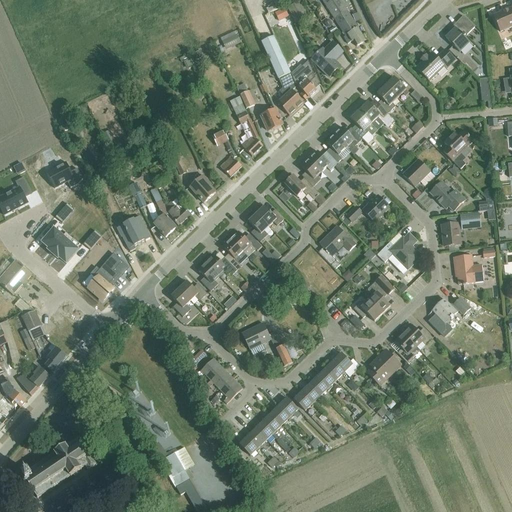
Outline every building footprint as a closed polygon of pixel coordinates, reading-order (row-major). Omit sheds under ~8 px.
[(268,10),(280,7),(278,0),(275,0),(266,3),(268,10)] [(338,0),(321,0),(346,36),(358,29),(338,0)] [(289,9),(297,24),(308,17),(300,3),(289,9)] [(511,8),(493,17),(500,33),(511,27),(511,6),(511,7),(511,8)] [(286,7),(275,13),(278,20),(289,15),(286,7)] [(451,34),(446,39),(460,53),(469,44),(465,39),(470,34),(475,29),(463,17),(458,22),(453,27),(454,28),(456,30),(451,34)] [(346,36),(344,37),(349,44),(352,42),(353,42),(357,48),(366,42),(358,29),(346,36)] [(222,42),(226,50),(241,44),(237,35),(222,42)] [(274,38),(262,43),(273,68),(278,79),(290,74),(281,55),(274,38)] [(312,61),(329,78),(340,67),(334,62),(343,53),(333,43),(319,57),(318,55),(312,61)] [(446,70),(456,61),(445,50),(436,59),(432,54),(428,57),(427,55),(420,61),(422,63),(416,69),(430,82),(438,75),(436,73),(443,66),(446,70)] [(183,64),(186,70),(196,66),(191,55),(188,57),(187,55),(179,59),(182,64),(183,64)] [(310,83),(316,78),(308,62),(302,68),(301,67),(294,74),(292,77),(296,84),(304,93),(302,96),(307,101),(309,98),(310,99),(317,91),(315,89),(310,83)] [(290,74),(278,79),(283,90),(280,92),(285,98),(281,102),(286,108),(284,110),(291,117),(304,103),(293,91),(296,88),(290,74)] [(396,77),(386,86),(398,98),(404,92),(407,95),(410,92),(396,77)] [(487,102),(488,110),(494,109),(490,78),(479,79),(482,103),(487,102)] [(237,88),(241,96),(247,110),(255,106),(249,92),(248,93),(244,84),(237,88)] [(383,99),(378,103),(388,114),(397,106),(393,102),(398,98),(386,86),(378,94),(383,99)] [(412,95),(421,105),(425,101),(416,91),(412,95)] [(369,102),(360,110),(379,130),(385,124),(381,120),(388,114),(378,103),(374,107),(369,102)] [(242,105),(234,109),(249,142),(243,149),(253,158),(264,147),(257,139),(259,138),(251,121),(250,121),(242,105)] [(357,124),(353,128),(364,139),(363,140),(368,145),(374,139),(374,137),(373,136),(379,130),(360,110),(352,119),(357,124)] [(262,118),(269,132),(283,125),(276,111),(262,118)] [(92,116),(102,135),(103,134),(109,145),(115,141),(109,131),(110,131),(100,112),(92,116)] [(413,130),(417,134),(425,127),(421,122),(413,130)] [(343,127),(336,134),(355,154),(359,151),(355,147),(363,140),(364,139),(353,128),(348,132),(347,131),(343,127)] [(225,173),(232,179),(243,169),(235,160),(237,159),(226,132),(214,138),(218,147),(226,144),(232,158),(221,169),(225,173)] [(461,154),(468,148),(474,142),(463,132),(458,137),(454,133),(444,143),(453,153),(448,157),(460,170),(466,165),(465,165),(467,163),(467,161),(461,154)] [(332,147),(327,151),(339,164),(343,159),(340,155),(346,149),(353,156),(355,154),(336,134),(327,142),(332,147)] [(393,148),(388,152),(392,157),(398,151),(395,148),(394,149),(393,148)] [(319,151),(310,159),(323,171),(327,167),(331,171),(339,164),(327,151),(323,155),(319,151)] [(88,166),(95,161),(91,156),(84,161),(88,166)] [(188,174),(179,156),(173,159),(182,177),(188,174)] [(167,158),(163,160),(166,169),(171,166),(167,158)] [(306,171),(302,175),(304,177),(314,187),(321,180),(317,176),(323,171),(310,159),(302,167),(306,171)] [(425,188),(428,185),(435,178),(430,173),(419,161),(403,177),(414,188),(420,183),(425,188)] [(377,162),(372,167),(376,171),(381,165),(377,162)] [(55,169),(47,174),(55,190),(67,183),(71,189),(78,186),(83,180),(77,170),(71,173),(66,164),(55,169)] [(453,166),(448,171),(456,179),(461,174),(453,166)] [(314,187),(304,177),(300,181),(294,175),(285,183),(298,197),(304,192),(307,195),(309,194),(314,200),(315,199),(321,206),(326,201),(320,195),(320,194),(314,187)] [(156,181),(160,190),(170,185),(166,176),(156,181)] [(191,189),(205,205),(217,194),(211,188),(212,187),(204,178),(191,189)] [(10,194),(0,198),(0,208),(4,216),(28,204),(25,199),(32,195),(24,179),(16,183),(19,189),(10,194)] [(333,190),(338,187),(335,182),(329,185),(333,190)] [(430,195),(446,211),(449,208),(453,213),(465,201),(456,192),(453,195),(442,183),(430,195)] [(136,196),(138,200),(142,209),(147,206),(135,184),(129,187),(134,197),(136,196)] [(419,189),(413,194),(417,199),(423,194),(419,189)] [(164,210),(165,212),(168,210),(163,201),(162,202),(156,190),(152,192),(161,211),(164,210)] [(485,192),(484,196),(488,201),(493,200),(492,191),(489,190),(485,192)] [(383,214),(389,209),(378,197),(363,212),(374,223),(380,218),(383,218),(383,214)] [(174,220),(180,227),(191,217),(176,200),(168,208),(172,216),(174,219),(174,220)] [(486,204),(479,204),(480,213),(487,212),(494,211),(493,200),(488,201),(486,201),(486,204)] [(311,203),(307,207),(314,213),(318,209),(311,203)] [(62,224),(74,211),(67,205),(55,218),(62,224)] [(266,206),(257,214),(269,226),(274,222),(278,226),(285,219),(276,209),(272,213),(266,206)] [(357,209),(347,219),(343,222),(348,227),(361,213),(357,209)] [(269,226),(257,214),(250,221),(256,228),(251,233),(260,242),(268,235),(264,231),(269,226)] [(460,218),(447,220),(448,226),(442,227),(444,248),(460,246),(459,228),(479,226),(478,216),(460,218)] [(155,226),(167,239),(177,229),(165,217),(155,226)] [(140,218),(118,230),(122,238),(123,238),(129,250),(130,253),(135,250),(134,247),(150,239),(140,218)] [(318,254),(331,267),(335,271),(340,266),(332,257),(343,246),(349,252),(356,246),(350,240),(338,228),(320,245),(323,249),(318,254)] [(50,235),(42,244),(49,250),(48,251),(53,256),(70,237),(66,233),(63,237),(54,230),(50,235)] [(239,231),(231,239),(244,253),(248,257),(256,250),(257,250),(261,247),(249,234),(245,238),(239,231)] [(90,251),(102,238),(95,232),(83,245),(90,251)] [(401,234),(393,241),(396,245),(404,238),(401,234)] [(396,268),(403,275),(408,270),(421,257),(412,248),(417,243),(409,235),(404,240),(403,239),(394,248),(390,243),(377,256),(384,264),(393,255),(401,264),(396,268)] [(70,237),(53,256),(58,260),(59,259),(66,265),(78,251),(70,244),(73,240),(70,237)] [(229,253),(224,258),(237,271),(242,266),(240,264),(243,261),(239,257),(244,253),(231,239),(223,247),(229,253)] [(286,244),(290,248),(295,243),(292,239),(286,244)] [(271,254),(264,247),(260,252),(266,258),(271,254)] [(275,251),(271,255),(277,261),(281,257),(275,251)] [(215,255),(207,263),(219,276),(224,271),(228,275),(231,271),(234,274),(237,271),(224,258),(221,261),(215,255)] [(98,280),(89,290),(103,303),(114,291),(110,287),(119,276),(115,272),(123,264),(114,256),(95,278),(98,280)] [(482,266),(473,267),(472,256),(454,259),(455,273),(457,273),(459,286),(475,284),(484,283),(482,266)] [(0,281),(0,284),(15,297),(33,277),(17,263),(0,281)] [(219,276),(207,263),(199,270),(206,277),(201,281),(211,292),(219,284),(215,280),(219,276)] [(348,270),(343,275),(348,280),(353,275),(348,270)] [(357,276),(352,281),(357,286),(362,281),(357,276)] [(374,297),(369,301),(382,315),(390,307),(383,300),(388,295),(389,296),(394,290),(382,277),(368,291),(374,297)] [(241,288),(246,294),(253,287),(247,281),(241,288)] [(188,282),(180,290),(191,301),(195,296),(200,301),(208,294),(198,284),(194,288),(188,282)] [(402,283),(397,288),(403,293),(407,288),(402,283)] [(42,295),(45,290),(39,285),(36,290),(42,295)] [(191,301),(180,290),(173,296),(179,303),(175,307),(184,317),(192,309),(187,304),(191,301)] [(224,304),(229,310),(239,301),(234,296),(224,304)] [(281,299),(291,317),(297,314),(288,296),(281,299)] [(446,325),(450,330),(452,330),(455,327),(455,325),(451,320),(459,312),(464,317),(471,310),(460,299),(451,308),(444,300),(432,312),(445,325),(446,325)] [(382,315),(369,301),(365,306),(361,302),(354,310),(363,320),(367,315),(374,323),(382,315)] [(329,313),(336,306),(332,302),(325,309),(329,313)] [(22,318),(28,333),(29,333),(36,330),(36,329),(41,327),(35,313),(32,314),(31,311),(22,314),(23,318),(22,318)] [(360,322),(355,326),(360,331),(364,327),(360,322)] [(275,348),(281,345),(275,333),(268,336),(263,325),(242,335),(250,351),(271,341),(275,348)] [(412,326),(404,334),(417,348),(422,343),(425,347),(433,339),(423,329),(419,334),(412,326)] [(52,346),(56,349),(67,358),(76,347),(56,330),(51,336),(47,341),(52,346)] [(402,350),(398,355),(407,364),(415,357),(411,353),(417,348),(404,334),(395,343),(402,350)] [(30,338),(24,341),(29,352),(35,349),(30,338)] [(53,374),(67,358),(56,349),(52,346),(48,350),(52,354),(48,359),(50,361),(45,367),(53,374)] [(284,368),(292,364),(284,346),(276,350),(282,363),(279,364),(281,369),(284,368)] [(24,371),(18,348),(11,350),(17,373),(24,371)] [(206,356),(201,351),(193,359),(198,364),(206,356)] [(386,351),(369,368),(371,370),(367,375),(379,387),(384,382),(382,380),(393,370),(395,373),(401,367),(386,351)] [(342,354),(334,362),(346,375),(349,378),(357,370),(342,354)] [(204,375),(211,381),(223,370),(213,360),(197,375),(200,378),(204,375)] [(346,375),(345,374),(334,362),(326,370),(337,381),(342,376),(344,377),(346,375)] [(403,368),(411,376),(415,373),(407,365),(403,368)] [(35,377),(30,382),(38,390),(49,378),(39,368),(33,375),(35,377)] [(214,385),(221,392),(233,380),(223,370),(211,381),(207,385),(210,388),(214,385)] [(326,370),(318,378),(330,390),(332,388),(331,387),(337,381),(326,370)] [(38,390),(30,382),(25,375),(16,380),(31,397),(38,390)] [(427,375),(422,379),(428,385),(433,381),(427,375)] [(318,378),(310,385),(321,397),(327,391),(328,392),(330,390),(318,378)] [(8,397),(7,398),(20,409),(26,402),(13,391),(7,379),(0,382),(0,384),(5,395),(8,397)] [(233,380),(221,392),(227,399),(224,402),(227,405),(243,390),(233,380)] [(310,385),(302,393),(314,406),(317,403),(315,402),(321,397),(310,385)] [(314,406),(302,393),(294,401),(305,412),(311,406),(312,408),(314,406)] [(216,397),(211,402),(215,405),(219,401),(216,397)] [(0,413),(10,422),(20,409),(7,398),(0,406),(0,413)] [(287,399),(279,407),(291,419),(293,417),(292,416),(298,410),(287,399)] [(394,399),(389,405),(393,409),(398,403),(394,399)] [(176,435),(147,403),(142,407),(147,411),(140,417),(170,450),(176,445),(171,440),(176,435)] [(279,407),(271,415),(282,426),(288,420),(289,422),(291,419),(279,407)] [(0,432),(10,422),(0,413),(0,432)] [(271,415),(263,422),(276,435),(278,433),(276,432),(282,426),(271,415)] [(363,417),(359,420),(364,425),(367,422),(363,417)] [(263,422),(255,430),(266,441),(272,436),(273,437),(276,435),(263,422)] [(341,427),(338,430),(343,435),(346,431),(341,427)] [(255,430),(248,438),(260,450),(262,448),(261,447),(266,441),(255,430)] [(343,435),(338,430),(334,434),(339,439),(343,435)] [(260,450),(248,438),(239,446),(251,457),(256,451),(258,453),(260,450)] [(316,438),(313,441),(319,448),(324,445),(321,442),(321,443),(316,438)] [(88,472),(97,466),(90,456),(91,456),(83,444),(83,445),(79,439),(73,443),(72,442),(22,476),(26,482),(24,483),(26,486),(24,488),(28,494),(32,491),(38,500),(74,476),(75,478),(80,475),(78,473),(82,471),(81,470),(85,468),(88,472)] [(283,454),(290,448),(283,440),(276,446),(283,454)] [(295,448),(292,451),(296,456),(300,453),(295,448)] [(174,455),(161,462),(181,496),(186,493),(196,511),(207,511),(189,481),(184,472),(174,455)] [(273,458),(270,461),(275,466),(278,463),(273,458)] [(275,466),(270,461),(267,464),(272,469),(275,466)]
